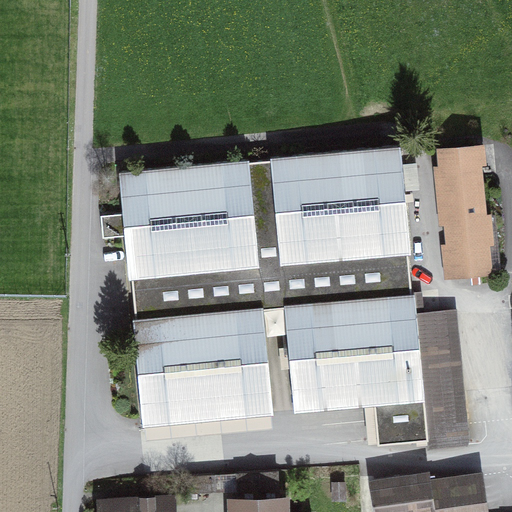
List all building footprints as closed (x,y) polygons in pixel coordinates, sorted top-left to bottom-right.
[(285,307),(295,410),(374,402),(378,443),(427,438),(428,448),(465,444),(453,312),(416,315),(414,291),(411,291),(408,251),(410,250),(400,144),(270,156),(271,159),(249,161),(248,158),(119,171),(123,213),(114,214),(116,236),(125,235),(129,277),(131,277),(135,317),(133,318),(143,424),(273,412),(263,309),(285,307)] [(489,273),(477,145),(439,148),(452,276),(489,273)] [(237,472),(237,511),(279,511),(277,470),(237,472)] [(190,475),(191,490),(214,489),(213,474),(190,475)] [(482,511),(477,476),(426,483),(425,474),(374,482),(378,511),(482,511)] [(333,498),(345,498),(344,482),(332,483),(333,498)] [(170,511),(170,501),(162,501),(161,500),(151,500),(151,504),(144,504),(144,501),(103,504),(103,511),(170,511)]
